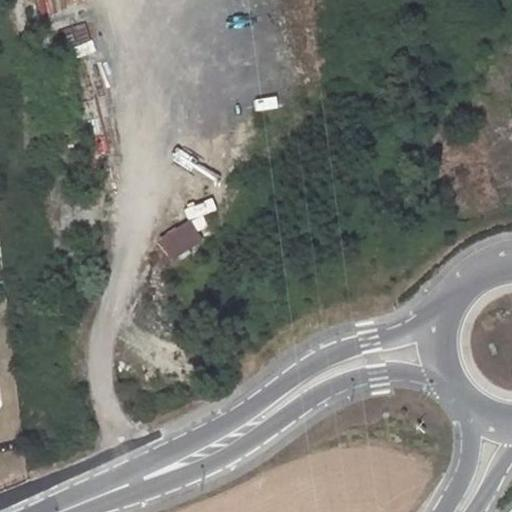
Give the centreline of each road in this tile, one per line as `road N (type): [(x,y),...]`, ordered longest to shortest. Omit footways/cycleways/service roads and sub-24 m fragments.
road 1 (secondary): [(445,315),(323,357),(127,484)]
road 2 (secondary): [(127,484),(221,457),(325,388),(375,372),(449,383)]
